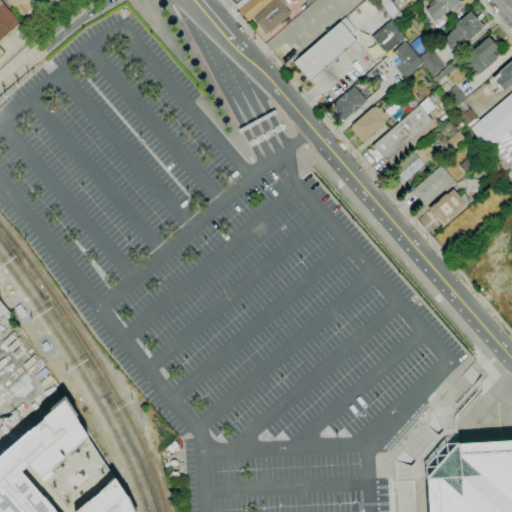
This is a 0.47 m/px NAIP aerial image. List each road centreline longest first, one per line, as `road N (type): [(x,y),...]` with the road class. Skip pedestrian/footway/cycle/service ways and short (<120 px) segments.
road 1 (tertiary): [(511,360),(232,41)]
road 2 (secondary): [(98,0),(0,83)]
